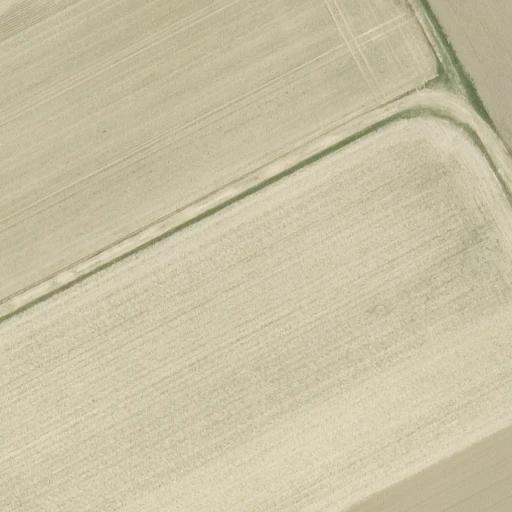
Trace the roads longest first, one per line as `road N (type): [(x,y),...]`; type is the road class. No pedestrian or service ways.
road 1 (track): [(511,157),(404,98),(0,312)]
road 2 (track): [(408,0),(478,134)]
